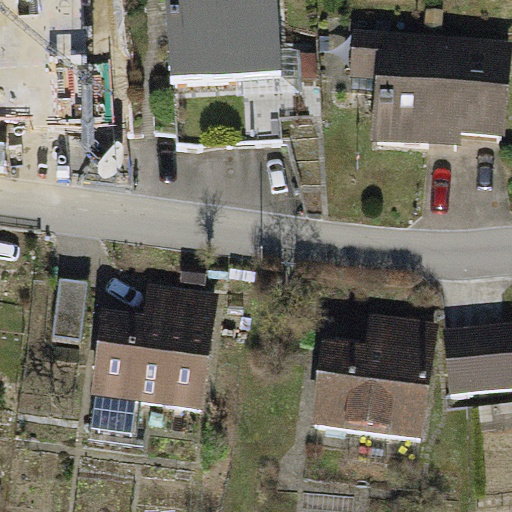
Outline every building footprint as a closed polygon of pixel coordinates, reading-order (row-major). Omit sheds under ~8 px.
[(307,0),(276,0),(195,6),(201,92),(314,83),(307,0)] [(511,146),(511,45),(371,40),(369,93),(396,94),(394,157),(486,161),(487,145),(511,146)] [(0,382),(3,383),(9,268),(0,267),(0,382)] [(220,420),(232,295),(170,289),(166,329),(125,325),(118,410),(220,420)] [(384,355),(344,354),(341,436),(449,439),(453,324),(385,322),(384,355)] [(511,327),(463,332),(469,400),(511,396),(511,327)]
